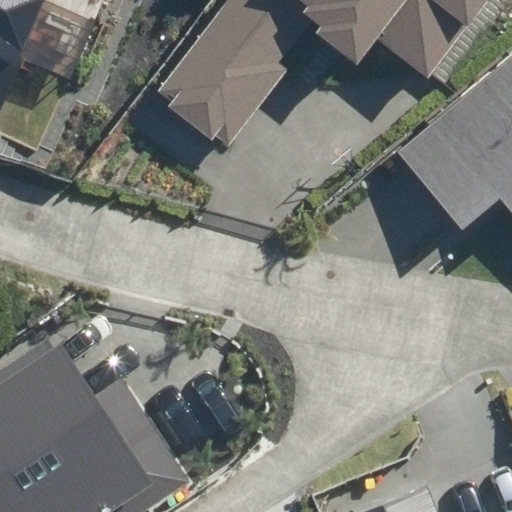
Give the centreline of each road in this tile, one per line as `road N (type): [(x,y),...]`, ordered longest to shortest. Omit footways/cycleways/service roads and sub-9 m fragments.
road 1 (residential): [(0,176),(417,299)]
road 2 (residential): [(417,299),(369,369),(220,511)]
